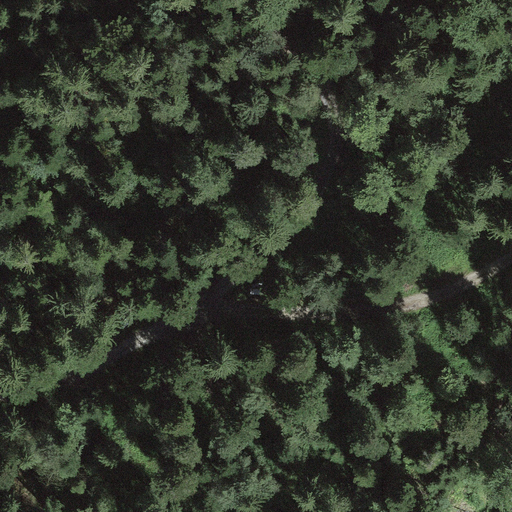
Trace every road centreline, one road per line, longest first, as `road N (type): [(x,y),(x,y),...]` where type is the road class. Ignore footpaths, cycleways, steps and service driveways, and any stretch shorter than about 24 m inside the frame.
road 1 (track): [(0,394),(33,394),(83,375),(240,271),(316,193),(335,145),(334,106),(299,50),(237,0)]
road 2 (track): [(208,295),(286,313),(393,309),(471,279),(511,251)]
